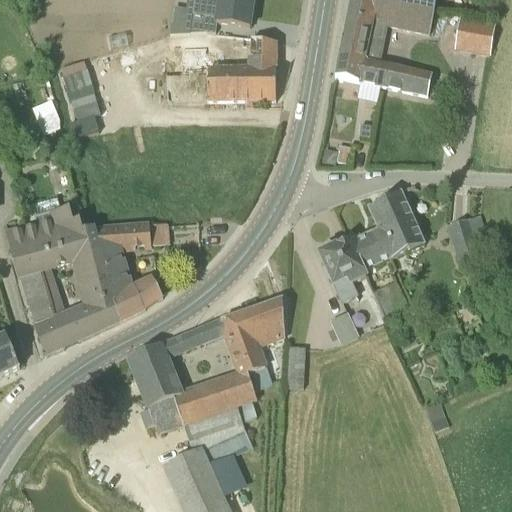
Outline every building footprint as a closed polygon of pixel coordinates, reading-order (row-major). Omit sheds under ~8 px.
[(193,17),(190,37),(207,36),(216,37),(217,26),(250,31),(254,3),(230,0),(219,0),(217,21),(193,17)] [(352,0),(346,29),(386,38),(388,25),(432,32),(437,0),(352,0)] [(494,27),(460,21),(455,53),(489,59),(494,27)] [(346,29),(339,60),(363,65),(363,64),(379,67),(386,38),(346,29)] [(207,36),(190,37),(181,37),(182,57),(174,57),(174,80),(165,80),(165,84),(163,84),(165,108),(207,107),(207,106),(276,105),(276,73),(275,46),(251,43),(250,50),(250,57),(250,73),(233,73),(233,69),(207,70),(207,36)] [(242,49),(250,50),(251,43),(243,42),(242,49)] [(335,81),(382,90),(387,69),(379,67),(363,64),(363,65),(339,60),(335,81)] [(387,69),(382,90),(428,100),(432,78),(387,69)] [(30,147),(46,140),(39,124),(23,131),(30,147)] [(324,152),(321,166),(335,169),(338,155),(324,152)] [(68,167),(66,162),(65,156),(52,160),(53,165),(55,170),(68,167)] [(369,211),(379,233),(392,262),(425,247),(401,196),(369,211)] [(29,310),(30,309),(48,300),(39,274),(76,264),(88,311),(70,318),(78,344),(78,345),(118,327),(101,240),(81,241),(78,226),(73,228),(69,211),(50,216),(51,221),(37,225),(38,229),(8,237),(19,279),(20,279),(29,310)] [(458,266),(490,256),(478,220),(447,230),(458,266)] [(79,226),(78,226),(81,241),(101,240),(118,327),(141,316),(163,302),(154,285),(133,299),(118,257),(167,248),(165,229),(93,234),(82,237),(79,226)] [(358,240),(348,244),(365,275),(392,262),(379,233),(359,242),(358,240)] [(365,275),(348,244),(319,258),(344,307),(360,300),(354,287),(367,280),(365,275)] [(199,254),(188,255),(189,264),(199,264),(199,254)] [(483,273),(480,261),(464,266),(467,278),(483,273)] [(387,327),(394,324),(391,316),(406,309),(395,285),(372,295),(387,327)] [(48,300),(30,309),(46,360),(65,352),(65,351),(64,351),(48,300)] [(283,303),(245,316),(256,347),(258,347),(285,342),(283,304),(283,303)] [(255,394),(271,388),(263,368),(258,347),(256,347),(245,316),(221,324),(129,363),(149,413),(148,413),(156,438),(182,429),(193,457),(161,472),(180,511),(229,511),(211,472),(219,469),(218,466),(252,451),(245,433),(243,434),(241,426),(255,422),(249,401),(256,398),(255,394)] [(350,317),(334,326),(345,348),(361,340),(350,317)] [(0,380),(19,372),(6,340),(0,342),(0,380)] [(439,405),(426,411),(431,425),(445,419),(439,405)] [(445,420),(431,425),(435,435),(448,430),(445,420)]
